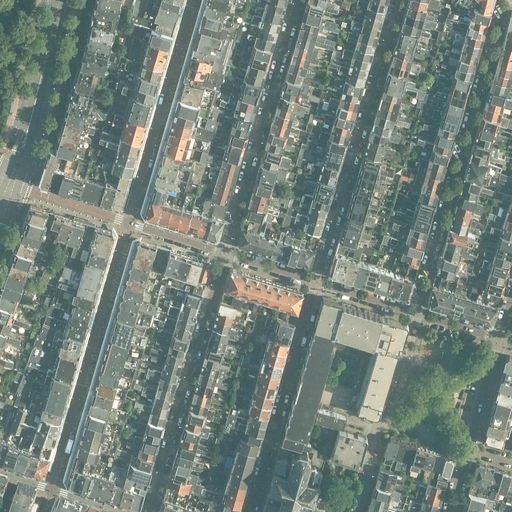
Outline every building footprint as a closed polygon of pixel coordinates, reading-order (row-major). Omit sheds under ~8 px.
[(179,8),(159,2),(150,0),(132,0),(132,4),(143,7),(176,16),(179,8)] [(245,3),(234,0),(205,0),(206,1),(225,6),(243,12),(244,8),(245,3)] [(264,8),(263,9),(282,14),(285,6),(266,0),(257,0),(257,1),(259,1),(259,2),(265,4),(264,8)] [(325,5),(307,0),(305,9),(322,14),(323,10),(337,14),(338,9),(334,8),(325,5)] [(362,0),(357,0),(357,3),(384,11),(387,3),(375,0),(368,0),(368,1),(362,0)] [(422,0),(408,0),(407,4),(426,10),(427,6),(437,9),(438,4),(428,1),(428,2),(422,0)] [(469,0),(466,4),(474,6),(473,8),(483,10),(482,11),(490,13),(494,0),(469,0)] [(95,1),(92,12),(118,17),(121,7),(95,1)] [(206,1),(203,10),(231,18),(240,21),(240,20),(241,17),(243,12),(225,6),(206,1)] [(365,10),(364,14),(382,19),(384,11),(357,3),(356,7),(365,10)] [(140,15),(154,19),(159,21),(174,25),(176,16),(132,4),(131,9),(130,13),(140,15)] [(407,4),(405,13),(433,21),(435,16),(425,13),(426,10),(407,4)] [(261,17),(280,23),(282,14),(263,9),(264,8),(256,6),(255,10),(256,10),(256,11),(262,13),(261,17)] [(470,16),(488,22),(490,13),(482,11),(483,10),(473,8),(472,11),(464,9),(464,10),(459,8),(458,13),(470,16)] [(322,14),(305,9),(302,18),(320,23),(320,22),(329,25),(339,28),(341,24),(321,18),(322,14)] [(203,10),(201,18),(228,27),(238,29),(239,24),(240,21),(231,18),(203,10)] [(92,12),(90,22),(116,28),(118,17),(92,12)] [(128,21),(133,22),(171,34),(174,25),(159,21),(154,19),(130,13),(130,14),(128,21)] [(405,13),(402,21),(421,26),(422,22),(437,27),(438,22),(433,21),(405,13)] [(258,25),(258,26),(277,32),(280,23),(261,17),(253,14),(252,19),(254,19),(254,20),(259,22),(258,25)] [(352,19),(362,22),(380,27),(382,19),(364,14),(363,18),(353,15),(352,19)] [(459,22),(468,25),(486,30),(488,22),(470,16),(469,20),(460,17),(459,21),(459,22)] [(467,29),(466,33),(483,38),(486,30),(468,25),(459,22),(459,21),(451,19),(446,17),(445,22),(444,27),(448,28),(449,24),(467,29)] [(201,18),(198,28),(224,35),(234,38),(235,38),(238,29),(228,27),(201,18)] [(302,18),(300,26),(317,31),(319,27),(327,29),(329,25),(320,22),(320,23),(302,18)] [(353,28),(359,30),(377,35),(380,27),(362,22),(352,19),(350,27),(353,28)] [(256,34),(256,35),(275,41),(277,32),(258,26),(258,25),(244,21),(240,20),(240,21),(239,24),(251,28),(250,32),(256,34)] [(402,21),(400,29),(429,37),(430,32),(420,30),(421,26),(402,21)] [(90,22),(87,33),(113,39),(116,28),(90,22)] [(133,22),(130,34),(134,35),(168,45),(171,34),(133,22)] [(300,26),(297,35),(315,40),(324,42),(334,45),(336,41),(330,39),(316,35),(317,31),(300,26)] [(198,28),(195,37),(216,42),(221,44),(224,35),(198,28)] [(342,34),(347,36),(375,44),(377,35),(359,30),(353,28),(352,32),(343,30),(342,34)] [(400,29),(398,37),(416,43),(417,42),(418,38),(427,41),(429,37),(400,29)] [(253,44),(272,50),(275,41),(256,35),(256,34),(250,32),(248,32),(247,37),(254,39),(253,44)] [(86,40),(85,44),(111,50),(113,39),(87,33),(85,33),(84,39),(86,40)] [(162,67),(165,55),(131,45),(134,36),(125,33),(120,55),(141,62),(142,61),(162,67)] [(454,38),(463,41),(481,46),(483,38),(466,33),(465,36),(456,33),(455,34),(454,38)] [(134,35),(131,45),(165,55),(168,45),(134,35)] [(195,37),(193,45),(229,56),(229,55),(231,47),(234,38),(224,35),(221,44),(216,42),(195,37)] [(297,35),(295,43),(312,48),(313,44),(333,50),(334,45),(324,42),(315,40),(297,35)] [(372,52),(375,44),(347,36),(346,40),(356,43),(355,47),(372,52)] [(511,38),(504,36),(502,45),(511,47),(511,38)] [(398,37),(395,46),(414,51),(424,53),(427,54),(428,50),(421,48),(422,44),(417,42),(416,43),(398,37)] [(462,45),(461,50),(478,55),(481,46),(463,41),(454,38),(453,43),(462,45)] [(251,52),(251,53),(270,58),(272,50),(253,44),(245,41),(244,46),(252,48),(251,52)] [(295,43),(292,52),(310,57),(316,58),(318,50),(312,48),(295,43)] [(85,44),(82,54),(108,60),(111,50),(85,44)] [(193,45),(190,54),(213,60),(226,64),(229,56),(193,45)] [(511,47),(502,45),(499,54),(511,57),(511,47)] [(395,46),(393,53),(412,59),(413,55),(422,58),(431,60),(432,56),(431,56),(427,54),(424,53),(414,51),(395,46)] [(370,61),(372,52),(355,47),(353,51),(344,48),(343,52),(352,55),(370,61)] [(450,55),(458,58),(476,63),(478,55),(461,50),(460,53),(451,50),(448,49),(446,54),(450,55)] [(248,61),(267,67),(270,58),(251,53),(251,52),(243,50),(241,55),(249,57),(248,61)] [(292,52),(290,60),(307,66),(308,61),(322,65),(323,61),(323,60),(319,59),(316,58),(310,57),(292,52)] [(351,59),(350,63),(368,69),(370,61),(352,55),(343,52),(341,56),(351,59)] [(393,53),(390,62),(409,68),(419,70),(420,66),(411,63),(412,59),(393,53)] [(82,54),(80,65),(98,70),(106,71),(108,60),(82,54)] [(190,54),(188,62),(205,68),(210,69),(224,73),(226,64),(213,60),(190,54)] [(511,57),(499,54),(497,63),(511,67),(511,57)] [(159,78),(162,67),(142,61),(141,62),(120,55),(119,57),(118,63),(117,66),(120,66),(159,78)] [(448,63),(456,65),(474,70),(476,63),(458,58),(450,55),(448,63)] [(246,70),(245,70),(264,76),(267,67),(248,61),(240,59),(239,64),(247,66),(246,70)] [(290,60),(287,69),(314,77),(315,72),(306,70),(307,66),(290,60)] [(347,71),(348,71),(365,76),(368,69),(350,63),(349,67),(330,61),(328,66),(338,69),(347,71)] [(455,70),(453,75),(471,80),(474,70),(456,65),(448,63),(442,61),(441,66),(455,70)] [(188,62),(185,71),(202,76),(221,82),(224,73),(210,69),(205,68),(188,62)] [(390,62),(388,71),(407,76),(408,72),(418,75),(419,70),(409,68),(390,62)] [(511,67),(497,63),(494,72),(511,77),(511,74),(511,67)] [(73,73),(75,75),(95,81),(98,70),(80,65),(78,65),(76,69),(74,70),(73,73)] [(120,66),(117,77),(155,88),(159,78),(120,66)] [(243,78),(243,79),(262,85),(264,76),(245,70),(246,70),(238,67),(236,72),(244,74),(243,78)] [(287,69),(285,78),(302,83),(303,78),(323,84),(324,80),(314,77),(287,69)] [(363,85),(365,76),(348,71),(347,71),(338,69),(337,73),(346,75),(345,80),(363,85)] [(185,71),(183,80),(199,84),(204,86),(219,90),(221,82),(202,76),(185,71)] [(388,71),(385,79),(414,87),(415,83),(406,80),(407,76),(388,71)] [(494,72),(492,81),(511,86),(511,76),(511,77),(494,72)] [(437,79),(451,83),(469,88),(471,80),(453,75),(452,78),(438,73),(437,79)] [(72,86),(92,92),(92,91),(95,81),(75,75),(75,76),(73,80),(71,81),(70,84),(72,86)] [(243,78),(235,76),(234,81),(242,83),(241,87),(241,88),(259,93),(262,85),(243,79),(243,78)] [(114,88),(132,93),(152,99),(155,88),(117,77),(114,88)] [(285,78),(282,86),(300,92),(309,94),(310,89),(301,87),(302,83),(285,78)] [(385,79),(383,87),(402,93),(407,94),(408,90),(413,92),(414,87),(385,79)] [(450,87),(448,91),(466,96),(469,88),(451,83),(437,79),(436,83),(450,87)] [(199,84),(183,80),(180,88),(216,99),(219,90),(204,86),(199,84)] [(361,93),(363,85),(345,80),(344,83),(335,81),(334,85),(343,87),(343,88),(361,93)] [(421,80),(419,89),(425,91),(428,82),(421,80)] [(511,86),(492,81),(489,89),(506,94),(508,89),(511,90),(511,86)] [(341,92),(340,95),(358,101),(361,93),(343,88),(343,87),(334,85),(324,82),(323,84),(323,86),(341,92)] [(257,102),(259,93),(241,88),(241,87),(233,84),(231,89),(233,89),(232,93),(238,95),(238,96),(257,102)] [(69,97),(89,103),(90,102),(91,96),(95,97),(95,95),(102,97),(103,94),(92,91),(92,92),(72,86),(71,90),(68,91),(67,95),(69,97)] [(282,86),(280,94),(297,99),(298,96),(318,102),(319,98),(319,97),(309,94),(300,92),(282,86)] [(383,87),(381,96),(400,101),(409,104),(410,100),(406,98),(407,94),(402,93),(383,87)] [(425,91),(419,89),(414,87),(413,92),(416,93),(415,96),(419,98),(423,99),(425,91)] [(152,99),(132,93),(114,88),(111,98),(149,110),(152,99)] [(180,88),(178,96),(199,102),(213,107),(216,99),(180,88)] [(489,89),(487,98),(504,103),(511,105),(511,100),(505,98),(506,94),(489,89)] [(436,95),(446,98),(464,104),(466,96),(448,91),(447,94),(440,92),(437,91),(436,95)] [(236,104),(236,105),(254,111),(257,102),(238,96),(238,95),(232,93),(230,93),(227,102),(236,104)] [(280,94),(277,104),(295,109),(304,111),(308,112),(309,107),(296,103),(297,99),(280,94)] [(329,101),(338,104),(356,109),(358,101),(340,95),(339,100),(330,97),(329,101)] [(439,106),(443,107),(461,112),(464,104),(446,98),(436,95),(433,95),(431,99),(440,101),(439,106)] [(178,96),(175,108),(200,116),(207,118),(204,128),(215,131),(217,123),(219,118),(220,114),(222,109),(213,107),(199,102),(178,96)] [(400,101),(381,96),(378,104),(397,110),(398,106),(408,108),(409,104),(400,101)] [(66,108),(85,113),(87,113),(98,116),(104,118),(105,113),(92,110),(93,103),(90,102),(89,103),(69,97),(68,102),(65,103),(65,105),(66,108)] [(126,115),(146,121),(149,110),(111,98),(108,109),(126,115)] [(487,98),(484,107),(501,112),(503,107),(511,109),(511,105),(504,103),(487,98)] [(219,104),(234,109),(233,113),(235,114),(252,119),(254,111),(236,105),(236,104),(227,102),(221,100),(219,104)] [(337,108),(335,112),(353,117),(356,109),(338,104),(329,101),(328,106),(337,108)] [(277,104),(275,112),(292,117),(293,113),(303,116),(304,111),(295,109),(277,104)] [(410,122),(411,118),(400,115),(401,111),(397,110),(378,104),(376,113),(395,118),(404,121),(410,122)] [(432,113),(441,116),(459,121),(461,112),(443,107),(439,106),(438,109),(434,108),(432,113)] [(484,107),(481,116),(511,123),(511,119),(500,116),(501,112),(484,107)] [(66,108),(63,119),(82,124),(82,123),(88,125),(89,119),(97,121),(98,116),(87,113),(85,113),(66,108)] [(175,108),(172,118),(193,125),(197,126),(200,116),(175,108)] [(105,119),(123,125),(143,131),(146,121),(126,115),(108,109),(105,119)] [(275,112),(272,121),(290,126),(295,127),(298,119),(292,117),(275,112)] [(321,112),(320,116),(351,126),(353,117),(335,112),(334,116),(321,112)] [(376,113),(373,121),(392,127),(393,122),(409,127),(410,122),(404,121),(395,118),(376,113)] [(439,123),(439,124),(457,129),(459,121),(441,116),(432,113),(431,116),(439,119),(437,123),(439,123)] [(233,122),(232,123),(249,128),(252,119),(235,114),(233,118),(220,114),(219,118),(233,122)] [(351,126),(320,116),(314,114),(313,119),(317,120),(332,125),(331,129),(349,134),(351,126)] [(511,123),(481,116),(479,124),(496,129),(498,124),(511,128),(511,123)] [(172,118),(169,129),(190,135),(212,142),(214,135),(215,131),(204,128),(197,126),(193,125),(172,118)] [(231,127),(230,131),(247,136),(249,128),(232,123),(233,122),(219,118),(217,123),(231,127)] [(63,119),(60,129),(79,134),(83,135),(84,129),(86,130),(90,131),(92,126),(89,126),(90,125),(88,125),(82,123),(82,124),(63,119)] [(102,130),(120,136),(140,142),(143,131),(123,125),(105,119),(102,130)] [(272,121),(270,129),(287,134),(289,130),(298,133),(300,128),(295,127),(290,126),(272,121)] [(392,127),(373,121),(371,130),(399,138),(405,139),(406,135),(400,133),(391,130),(392,127)] [(434,125),(423,123),(422,128),(454,137),(457,129),(439,124),(439,123),(437,123),(435,122),(434,125)] [(496,129),(479,124),(476,133),(502,140),(509,142),(510,138),(495,133),(496,129)] [(346,142),(349,134),(331,129),(330,133),(321,130),(311,127),(309,131),(320,134),(328,137),(346,142)] [(454,137),(422,128),(421,132),(436,136),(435,140),(452,144),(454,137)] [(60,129),(57,140),(76,145),(76,144),(77,139),(88,142),(89,137),(83,135),(79,134),(60,129)] [(169,129),(166,139),(187,145),(208,152),(211,144),(212,142),(190,135),(169,129)] [(270,129),(267,138),(285,143),(291,145),(293,136),(287,134),(270,129)] [(98,141),(117,147),(137,153),(140,142),(120,136),(102,130),(100,137),(98,141)] [(399,138),(371,130),(368,138),(387,143),(388,139),(398,142),(406,144),(407,140),(399,138)] [(229,135),(220,132),(219,137),(244,145),(247,136),(230,131),(229,135)] [(326,145),(327,145),(344,150),(346,142),(328,137),(320,134),(309,131),(307,139),(312,141),(313,137),(327,141),(326,145)] [(476,133),(474,141),(491,146),(492,142),(501,145),(502,140),(476,133)] [(211,144),(242,153),(244,145),(219,137),(218,136),(215,135),(214,135),(212,142),(211,144)] [(267,138),(265,147),(282,152),(284,147),(293,150),(295,146),(291,145),(285,143),(267,138)] [(368,138),(366,146),(394,155),(396,150),(386,147),(387,143),(368,138)] [(432,148),(449,153),(452,144),(435,140),(434,143),(418,138),(416,143),(423,145),(432,148)] [(205,162),(206,160),(208,152),(166,139),(163,149),(205,162)] [(57,140),(54,150),(58,151),(68,154),(72,156),(74,149),(84,152),(86,147),(76,144),(76,145),(57,140)] [(474,141),(471,150),(504,159),(505,155),(490,151),(491,146),(474,141)] [(208,152),(240,161),(242,153),(211,144),(208,152)] [(315,151),(324,154),(342,159),(344,150),(327,145),(326,149),(316,146),(315,151)] [(431,152),(429,157),(447,162),(449,153),(432,148),(423,145),(421,150),(431,152)] [(366,146),(363,155),(383,160),(384,156),(393,159),(393,158),(402,161),(403,157),(394,155),(366,146)] [(108,156),(114,157),(134,163),(137,153),(117,147),(114,155),(109,153),(108,156)] [(265,147),(262,155),(280,160),(290,163),(291,158),(281,155),(282,152),(265,147)] [(40,184),(47,186),(53,166),(58,151),(54,150),(49,149),(39,181),(40,184)] [(163,149),(160,159),(192,169),(189,180),(199,184),(203,169),(205,162),(163,149)] [(323,158),(322,162),(339,167),(342,159),(324,154),(315,151),(310,150),(309,154),(323,158)] [(471,150),(469,157),(487,163),(488,159),(503,164),(504,160),(504,159),(471,150)] [(53,166),(47,186),(57,189),(64,169),(68,154),(58,151),(53,166)] [(220,164),(237,170),(240,161),(208,152),(206,160),(220,164)] [(64,169),(57,189),(67,192),(73,172),(78,157),(72,156),(68,154),(64,169)] [(262,155),(260,164),(278,169),(279,164),(288,167),(289,167),(290,163),(280,160),(262,155)] [(363,155),(361,163),(380,169),(394,173),(395,168),(381,164),(383,160),(363,155)] [(134,163),(114,157),(108,156),(108,158),(113,159),(110,168),(120,171),(131,174),(134,163)] [(78,195),(83,176),(88,161),(78,157),(73,172),(67,192),(78,195)] [(418,161),(427,165),(445,170),(447,162),(429,157),(429,159),(419,157),(418,161)] [(469,157),(466,168),(486,173),(499,177),(500,173),(502,167),(487,163),(469,157)] [(192,169),(160,159),(156,171),(189,180),(192,169)] [(203,169),(218,173),(235,178),(237,170),(220,164),(206,160),(205,162),(203,169)] [(426,169),(425,172),(442,178),(445,170),(427,165),(418,161),(416,160),(414,165),(417,166),(426,169)] [(310,167),(320,170),(337,175),(339,167),(322,162),(321,165),(307,161),(306,166),(310,167)] [(361,163),(358,172),(377,177),(383,179),(384,175),(394,178),(396,173),(394,173),(380,169),(361,163)] [(260,164),(257,172),(275,177),(285,179),(286,175),(277,172),(278,169),(260,164)] [(318,175),(317,178),(335,183),(337,175),(320,170),(310,167),(309,172),(318,175)] [(466,168),(464,177),(481,182),(496,187),(497,181),(499,177),(486,173),(466,168)] [(215,181),(232,186),(235,178),(218,173),(203,169),(201,177),(211,180),(215,181)] [(157,170),(153,181),(186,190),(196,194),(199,184),(189,180),(156,171),(157,170)] [(415,179),(422,181),(440,186),(442,178),(425,172),(418,170),(416,174),(410,172),(409,177),(415,179)] [(116,182),(110,205),(118,208),(122,206),(131,174),(120,171),(116,182)] [(257,172),(255,180),(273,185),(274,181),(292,187),(293,182),(285,179),(275,177),(257,172)] [(358,172),(356,180),(375,186),(384,188),(388,190),(392,191),(393,186),(384,183),(385,179),(383,179),(377,177),(358,172)] [(507,179),(511,181),(511,176),(508,175),(500,173),(499,177),(507,179)] [(421,186),(420,190),(438,195),(440,186),(422,181),(415,179),(409,177),(400,175),(399,179),(407,181),(414,183),(421,186)] [(95,179),(83,176),(78,195),(88,199),(95,179)] [(464,177),(461,185),(479,190),(494,195),(495,190),(480,186),(481,182),(464,177)] [(511,185),(511,181),(507,179),(499,177),(497,181),(506,184),(511,185)] [(305,184),(315,187),(332,192),(335,183),(317,178),(316,182),(306,179),(304,179),(302,183),(305,184)] [(95,179),(88,199),(99,202),(105,182),(95,179)] [(106,179),(105,182),(99,202),(110,205),(116,182),(106,179)] [(213,190),(230,195),(232,186),(215,181),(211,180),(210,184),(200,181),(199,186),(213,190)] [(255,180),(253,189),(277,196),(278,193),(277,192),(279,187),(273,185),(255,180)] [(356,180),(354,189),(373,193),(377,195),(378,192),(386,194),(388,190),(375,186),(356,180)] [(153,181),(149,195),(158,197),(159,195),(163,197),(165,191),(174,194),(184,197),(186,191),(186,190),(153,181)] [(313,191),(312,195),(330,200),(332,192),(315,187),(305,184),(304,188),(313,191)] [(461,185),(459,193),(476,199),(478,194),(493,199),(494,195),(479,190),(461,185)] [(212,194),(211,198),(228,203),(230,195),(213,190),(199,186),(198,189),(212,194)] [(253,189),(250,197),(268,202),(279,205),(280,201),(284,203),(283,206),(287,208),(288,206),(290,199),(285,198),(277,196),(253,189)] [(354,189),(351,197),(370,203),(378,205),(380,199),(372,197),(373,193),(354,189)] [(410,196),(418,199),(435,203),(438,195),(420,190),(419,194),(411,191),(411,192),(407,190),(405,195),(410,196)] [(502,197),(510,200),(511,200),(511,191),(511,195),(503,193),(495,190),(494,195),(502,197)] [(162,199),(156,220),(165,223),(174,194),(165,191),(163,197),(163,199),(162,199)] [(184,197),(181,205),(175,226),(185,229),(192,205),(195,194),(186,191),(184,197)] [(459,193),(456,202),(474,207),(483,210),(485,211),(487,206),(475,203),(476,199),(459,193)] [(175,226),(181,205),(184,197),(174,194),(165,223),(175,226)] [(417,203),(415,207),(433,212),(435,203),(418,199),(410,196),(405,195),(405,194),(404,199),(417,203)] [(149,195),(144,214),(145,216),(156,220),(162,199),(163,199),(163,197),(159,195),(158,197),(149,195)] [(300,200),(310,204),(327,209),(330,200),(312,195),(311,199),(301,196),(300,200)] [(508,204),(507,207),(511,208),(511,200),(510,200),(502,197),(494,195),(493,199),(501,202),(508,204)] [(201,212),(195,232),(205,235),(211,214),(215,200),(205,197),(201,212)] [(250,197),(248,206),(266,211),(275,213),(275,214),(278,215),(278,214),(281,215),(285,216),(285,214),(286,213),(279,210),(267,206),(268,202),(250,197)] [(351,197),(349,205),(368,211),(369,207),(378,210),(379,205),(378,205),(370,203),(351,197)] [(309,208),(307,212),(325,217),(327,209),(310,204),(300,200),(299,205),(309,208)] [(456,202),(454,211),(471,216),(473,212),(482,214),(483,210),(474,207),(456,202)] [(30,205),(26,215),(44,222),(48,211),(30,205)] [(192,205),(185,229),(195,232),(201,212),(196,210),(197,207),(192,205)] [(349,205),(346,214),(365,219),(375,222),(376,217),(367,215),(368,211),(349,205)] [(248,206),(245,214),(255,217),(260,218),(263,220),(264,215),(274,218),(275,214),(275,213),(266,211),(248,206)] [(405,213),(413,215),(430,220),(433,212),(415,207),(414,211),(406,208),(405,213)] [(494,214),(504,217),(511,219),(511,208),(507,207),(505,212),(496,209),(496,210),(490,208),(489,213),(494,214)] [(412,220),(410,224),(428,229),(430,220),(413,215),(405,213),(391,209),(390,213),(412,220)] [(44,222),(58,226),(51,247),(52,248),(62,251),(66,239),(72,218),(48,211),(44,222)] [(454,211),(452,219),(469,224),(477,226),(484,229),(485,224),(470,220),(471,216),(454,211)] [(296,217),(305,220),(323,225),(325,217),(307,212),(306,216),(297,213),(296,217)] [(503,222),(502,226),(511,228),(511,219),(504,217),(494,214),(489,213),(487,218),(493,219),(503,222)] [(211,214),(205,235),(215,238),(218,237),(223,218),(211,214)] [(241,227),(237,242),(238,245),(246,248),(251,230),(255,217),(245,214),(244,220),(249,221),(247,229),(241,227)] [(292,216),(285,214),(282,225),(288,227),(292,216)] [(346,214),(344,222),(363,228),(364,223),(379,228),(381,223),(375,222),(365,219),(346,214)] [(26,215),(22,226),(42,233),(46,234),(52,236),(56,226),(44,222),(26,215)] [(251,230),(246,248),(254,250),(259,233),(256,232),(260,218),(255,217),(251,230)] [(294,222),(304,224),(303,229),(320,234),(323,225),(305,220),(296,217),(294,222)] [(72,218),(66,239),(62,251),(74,254),(77,244),(81,233),(91,236),(94,225),(72,218)] [(452,219),(449,227),(467,232),(468,229),(475,231),(477,226),(469,224),(452,219)] [(259,233),(254,250),(262,253),(268,235),(272,222),(267,220),(264,231),(260,230),(259,233)] [(268,235),(262,253),(271,255),(276,238),(272,237),(276,224),(272,222),(268,235)] [(344,222),(341,231),(360,236),(369,239),(371,234),(362,232),(363,228),(344,222)] [(398,230),(408,232),(425,237),(428,229),(410,224),(407,223),(403,226),(393,222),(392,228),(398,230)] [(271,255),(278,258),(284,240),(287,227),(282,225),(279,224),(278,230),(281,231),(279,239),(276,238),(271,255)] [(94,225),(91,236),(111,242),(113,235),(112,232),(112,231),(94,225)] [(22,226),(18,236),(37,243),(38,244),(43,245),(46,234),(42,233),(22,226)] [(490,231),(499,234),(511,238),(511,228),(502,226),(501,230),(491,227),(490,231)] [(284,240),(278,258),(286,260),(291,243),(288,242),(292,228),(287,227),(284,240)] [(449,227),(446,238),(464,243),(471,245),(472,245),(479,247),(480,243),(473,240),(474,235),(467,232),(449,227)] [(405,240),(405,241),(423,246),(425,237),(408,232),(398,230),(396,237),(405,240)] [(498,239),(497,243),(511,248),(511,238),(499,234),(490,231),(484,230),(483,235),(488,236),(498,239)] [(341,231),(339,239),(352,243),(358,245),(359,240),(368,243),(375,245),(374,249),(379,250),(380,247),(381,242),(369,239),(360,236),(341,231)] [(91,236),(81,233),(77,244),(107,253),(111,242),(91,236)] [(381,242),(391,245),(403,249),(421,254),(423,246),(405,241),(405,240),(396,237),(383,233),(381,242)] [(307,248),(315,250),(319,237),(311,234),(311,235),(309,240),(307,248)] [(18,236),(14,247),(33,254),(34,252),(49,257),(52,248),(51,247),(45,245),(43,250),(36,247),(37,243),(18,236)] [(291,243),(286,260),(294,263),(302,238),(297,236),(295,244),(291,243)] [(302,238),(294,263),(302,265),(307,248),(304,247),(306,239),(302,238)] [(446,238),(444,246),(476,256),(477,251),(462,247),(464,243),(446,238)] [(136,242),(130,261),(150,267),(153,256),(157,245),(139,239),(136,242)] [(339,239),(330,271),(331,275),(341,278),(348,254),(344,252),(345,246),(350,247),(352,243),(339,239)] [(485,249),(494,252),(511,257),(511,255),(511,248),(497,243),(496,247),(486,244),(484,244),(485,242),(481,241),(480,243),(479,247),(485,249)] [(348,254),(341,278),(352,281),(358,260),(361,251),(362,246),(352,243),(350,247),(355,249),(353,255),(348,254)] [(104,264),(107,253),(77,244),(74,254),(74,255),(104,264)] [(157,245),(153,256),(150,267),(161,270),(167,251),(167,248),(157,245)] [(389,250),(402,253),(400,257),(407,259),(418,262),(421,254),(403,249),(391,245),(389,250)] [(444,246),(441,255),(459,260),(460,256),(467,258),(468,258),(475,260),(476,256),(444,246)] [(14,247),(10,258),(29,264),(30,263),(37,266),(39,261),(32,258),(33,254),(14,247)] [(315,250),(307,248),(302,265),(308,267),(311,266),(315,250)] [(169,249),(163,270),(163,271),(161,270),(158,281),(161,282),(171,285),(172,280),(174,273),(180,252),(169,249)] [(493,257),(492,261),(509,266),(511,257),(494,252),(485,249),(483,253),(493,257)] [(180,252),(174,273),(184,276),(191,256),(180,252)] [(101,275),(104,264),(74,255),(67,253),(63,263),(65,263),(82,269),(101,275)] [(441,255),(439,263),(466,272),(468,267),(457,264),(459,260),(441,255)] [(191,256),(184,276),(184,278),(195,282),(196,278),(202,259),(191,256)] [(369,264),(363,285),(374,288),(380,267),(382,263),(383,258),(382,258),(379,257),(378,261),(377,261),(376,266),(369,264)] [(10,258),(6,269),(25,275),(26,273),(34,276),(37,267),(29,264),(10,258)] [(195,282),(194,287),(192,291),(201,294),(205,280),(210,264),(208,261),(202,259),(196,278),(195,282)] [(403,274),(396,295),(406,298),(408,296),(414,278),(418,262),(407,259),(403,274)] [(358,260),(352,281),(363,285),(369,264),(358,260)] [(130,261),(127,271),(147,277),(158,281),(161,270),(150,267),(130,261)] [(480,266),(489,269),(506,274),(509,266),(492,261),(491,265),(481,262),(480,266)] [(55,273),(59,275),(63,264),(59,262),(55,273)] [(391,271),(385,292),(396,295),(403,274),(399,273),(401,264),(394,262),(391,271)] [(79,280),(79,279),(98,286),(101,275),(82,269),(65,263),(61,274),(71,278),(79,280)] [(439,263),(436,272),(438,273),(438,272),(442,273),(448,275),(453,277),(454,277),(455,273),(465,276),(467,277),(466,281),(469,282),(471,273),(468,272),(466,272),(439,263)] [(488,274),(487,278),(504,283),(506,274),(489,269),(480,266),(478,271),(488,274)] [(380,267),(374,288),(385,292),(391,271),(380,267)] [(231,268),(229,270),(223,288),(220,301),(231,304),(234,291),(235,292),(240,271),(231,268)] [(6,269),(2,280),(21,286),(22,284),(30,287),(29,289),(37,291),(39,285),(31,282),(24,280),(25,275),(6,269)] [(56,284),(56,283),(59,275),(45,270),(42,280),(56,284)] [(127,271),(124,282),(160,294),(163,283),(161,282),(158,281),(147,278),(147,277),(127,271)] [(241,307),(244,295),(250,274),(240,271),(235,292),(234,291),(231,304),(237,306),(241,307)] [(435,286),(433,285),(428,302),(430,306),(438,308),(444,288),(446,279),(448,275),(442,273),(438,287),(435,285),(435,286)] [(58,284),(76,290),(95,296),(98,286),(79,279),(79,280),(71,278),(61,274),(58,284)] [(250,274),(244,295),(255,298),(261,278),(250,274)] [(474,284),(480,285),(484,287),(490,289),(501,292),(504,283),(487,278),(485,282),(476,279),(470,277),(469,282),(473,283),(474,284)] [(261,278),(255,298),(265,301),(271,281),(261,278)] [(454,292),(449,312),(459,315),(465,295),(466,291),(461,290),(463,284),(461,283),(462,280),(458,279),(457,282),(454,292)] [(2,280),(0,283),(0,291),(18,297),(31,302),(33,297),(26,295),(26,294),(20,292),(22,287),(21,287),(21,286),(2,280)] [(271,281),(265,301),(276,305),(282,284),(271,281)] [(121,293),(140,299),(157,304),(160,294),(124,282),(124,283),(122,290),(121,290),(121,293)] [(70,298),(73,299),(92,306),(95,296),(76,290),(58,284),(56,283),(56,284),(55,286),(53,291),(53,293),(70,298)] [(465,295),(459,315),(470,318),(476,298),(478,292),(479,287),(480,285),(474,284),(473,283),(472,285),(473,285),(470,296),(465,295)] [(282,284),(276,305),(286,308),(292,288),(282,284)] [(173,296),(182,299),(198,304),(201,294),(192,291),(184,289),(176,286),(173,296)] [(476,298),(470,318),(480,321),(486,303),(486,302),(487,298),(490,289),(484,287),(482,293),(478,292),(476,298)] [(292,288),(286,308),(287,308),(283,319),(291,322),(294,323),(295,318),(290,316),(292,310),(294,310),(294,311),(297,311),(302,293),(301,290),(292,288)] [(444,288),(438,308),(449,312),(454,292),(444,288)] [(490,289),(487,298),(499,301),(501,292),(490,289)] [(0,291),(0,303),(15,308),(20,310),(22,305),(16,303),(18,297),(0,291)] [(67,309),(69,310),(89,317),(92,306),(73,299),(70,298),(53,293),(49,303),(67,309)] [(121,293),(118,303),(137,310),(146,312),(147,306),(139,304),(140,299),(121,293)] [(294,395),(284,431),(303,437),(307,438),(333,347),(331,346),(332,342),(334,333),(333,333),(341,303),(322,297),(314,326),(313,326),(311,332),(312,332),(295,391),(294,391),(293,395),(294,395)] [(486,303),(480,321),(489,324),(492,322),(499,301),(487,298),(486,302),(486,303)] [(169,304),(170,304),(180,307),(196,312),(198,304),(182,299),(181,302),(170,299),(169,304)] [(220,301),(217,310),(245,318),(248,309),(247,309),(242,308),(237,306),(231,304),(220,301)] [(0,314),(21,323),(26,325),(28,321),(28,320),(18,316),(21,310),(20,310),(15,308),(0,303),(0,314)] [(45,313),(66,320),(86,327),(89,317),(69,310),(67,309),(49,303),(45,313)] [(118,303),(115,314),(151,326),(154,315),(146,312),(137,310),(118,303)] [(382,315),(341,303),(333,333),(334,333),(355,340),(353,347),(339,343),(334,333),(332,342),(335,347),(362,356),(363,353),(362,353),(362,350),(361,350),(363,343),(373,346),(374,343),(381,317),(382,315)] [(178,313),(177,316),(193,321),(196,312),(180,307),(170,304),(168,310),(178,313)] [(217,310),(215,319),(231,323),(232,319),(244,323),(245,318),(217,310)] [(45,313),(41,323),(83,338),(86,327),(66,320),(45,313)] [(0,327),(8,330),(9,325),(19,329),(21,323),(0,314),(0,327)] [(115,314),(112,325),(132,331),(131,332),(148,336),(151,326),(115,314)] [(164,322),(191,330),(193,321),(177,316),(176,320),(165,317),(164,322)] [(265,325),(274,327),(291,332),(294,323),(291,322),(283,319),(277,317),(275,322),(266,320),(265,325)] [(381,317),(374,343),(398,350),(399,346),(402,346),(408,326),(407,324),(381,317)] [(215,319),(212,327),(236,334),(238,330),(230,328),(231,323),(215,319)] [(191,330),(164,322),(159,320),(158,324),(166,328),(173,330),(172,333),(188,338),(191,330)] [(83,338),(41,323),(37,333),(60,342),(60,341),(80,348),(83,338)] [(112,325),(109,335),(129,342),(128,342),(145,346),(148,336),(131,332),(132,331),(112,325)] [(273,332),(272,336),(289,341),(291,332),(274,327),(266,325),(265,330),(273,332)] [(0,327),(0,338),(4,340),(9,342),(19,345),(21,340),(6,334),(8,330),(0,327)] [(212,327),(210,336),(226,341),(227,337),(236,340),(238,335),(236,334),(212,327)] [(60,342),(37,333),(34,343),(77,358),(80,348),(60,341),(60,342)] [(157,338),(170,342),(186,347),(188,338),(172,333),(171,337),(163,335),(163,336),(158,334),(157,338)] [(109,335),(105,346),(142,357),(145,346),(128,342),(129,342),(109,335)] [(269,335),(266,346),(285,352),(289,341),(272,336),(269,335)] [(210,336),(207,345),(234,353),(236,348),(225,345),(226,341),(210,336)] [(0,338),(0,351),(13,356),(15,350),(7,347),(9,342),(4,340),(0,338)] [(168,347),(167,350),(183,355),(186,347),(170,342),(157,338),(156,342),(161,344),(160,345),(168,347)] [(30,353),(54,362),(74,369),(77,358),(34,343),(33,344),(31,350),(30,353)] [(398,350),(374,343),(373,346),(355,405),(358,406),(357,411),(375,417),(378,415),(380,409),(377,408),(379,404),(381,404),(384,396),(381,395),(384,385),(387,385),(392,369),(389,369),(392,358),(395,359),(398,350)] [(207,345),(205,353),(221,358),(222,354),(231,357),(231,355),(234,355),(234,353),(207,345)] [(259,356),(262,357),(282,363),(285,352),(266,346),(262,345),(259,356)] [(105,346),(102,356),(139,368),(142,357),(105,346)] [(152,355),(165,359),(181,364),(183,355),(167,350),(166,354),(158,352),(158,353),(153,351),(152,355)] [(251,353),(245,352),(243,362),(249,364),(251,353)] [(30,353),(26,363),(37,367),(39,368),(51,372),(71,379),(74,369),(54,362),(30,353)] [(205,353),(202,363),(219,367),(219,368),(226,370),(228,370),(230,366),(220,363),(221,358),(205,353)] [(163,364),(162,368),(179,373),(181,364),(165,359),(152,355),(151,359),(155,361),(155,362),(163,364)] [(0,363),(7,366),(11,368),(13,362),(0,356),(0,363)] [(139,368),(102,356),(99,367),(119,373),(116,383),(127,387),(133,389),(134,387),(135,383),(136,378),(138,370),(139,368)] [(262,357),(259,367),(279,373),(282,363),(262,357)] [(255,377),(256,378),(276,384),(279,373),(259,367),(249,364),(243,362),(242,364),(240,373),(255,377)] [(26,363),(23,373),(39,379),(48,383),(68,390),(71,379),(51,372),(39,368),(37,376),(34,375),(37,367),(26,363)] [(202,363),(200,371),(216,376),(222,378),(228,380),(229,376),(225,374),(226,370),(219,368),(219,367),(202,363)] [(511,367),(505,366),(502,376),(511,379),(511,367)] [(99,367),(96,378),(116,384),(116,383),(119,373),(99,367)] [(147,372),(160,376),(176,381),(179,373),(162,368),(161,372),(153,369),(153,370),(148,369),(147,371),(147,372)] [(18,383),(22,372),(17,371),(13,381),(18,383)] [(200,371),(197,380),(214,385),(217,386),(226,389),(228,384),(221,382),(222,378),(216,376),(200,371)] [(158,381),(157,385),(174,390),(176,381),(160,376),(147,372),(147,373),(145,377),(151,378),(151,379),(158,381)] [(23,373),(19,384),(35,389),(45,393),(65,400),(68,390),(48,383),(39,379),(23,373)] [(511,379),(502,376),(499,386),(511,390),(511,379)] [(255,377),(252,388),(273,394),(276,384),(256,378),(255,377)] [(96,378),(93,388),(125,398),(127,387),(116,383),(116,384),(96,378)] [(197,380),(194,391),(219,398),(219,397),(220,392),(215,391),(217,386),(214,385),(197,380)] [(142,390),(155,394),(171,399),(174,390),(157,385),(156,389),(146,386),(146,387),(135,383),(134,387),(142,390)] [(242,385),(241,385),(237,383),(236,383),(234,393),(235,393),(240,395),(242,385)] [(18,388),(16,394),(43,404),(62,411),(65,400),(45,393),(35,389),(19,384),(17,388),(18,388)] [(511,390),(499,386),(496,397),(511,401),(511,390)] [(252,388),(250,387),(248,397),(250,398),(250,399),(270,405),(273,394),(252,388)] [(93,388),(90,399),(110,405),(110,406),(127,410),(130,400),(125,398),(93,388)] [(153,399),(152,402),(169,407),(171,399),(155,394),(142,390),(141,394),(146,396),(145,397),(153,399)] [(194,391),(191,400),(208,405),(209,401),(215,402),(224,405),(225,400),(222,399),(219,398),(194,391)] [(267,415),(270,405),(250,399),(250,398),(248,397),(240,395),(235,393),(234,398),(249,402),(247,409),(267,415)] [(59,420),(62,411),(43,404),(16,394),(14,399),(12,404),(14,404),(28,409),(40,414),(59,420)] [(511,401),(496,397),(492,409),(511,414),(511,401)] [(90,399),(87,409),(107,416),(124,421),(127,410),(110,406),(110,405),(90,399)] [(191,400),(189,408),(214,415),(215,410),(207,408),(208,405),(191,400)] [(134,406),(150,411),(166,416),(169,407),(152,402),(151,406),(135,401),(134,406)] [(20,432),(32,436),(42,440),(52,444),(56,432),(36,425),(24,421),(28,409),(14,404),(12,411),(6,427),(20,432)] [(239,435),(243,436),(260,441),(262,434),(245,429),(233,426),(235,421),(236,416),(239,407),(233,405),(233,406),(230,405),(223,430),(239,435)] [(143,418),(147,419),(164,424),(166,416),(150,411),(134,406),(133,410),(140,412),(139,413),(144,415),(143,418)] [(236,416),(247,420),(264,425),(267,415),(247,409),(239,407),(236,416)] [(189,408),(187,416),(203,421),(210,423),(212,415),(189,408)] [(318,408),(315,419),(343,427),(346,416),(318,408)] [(24,421),(36,425),(56,432),(59,420),(40,414),(28,409),(24,421)] [(87,409),(84,420),(105,426),(105,427),(121,431),(124,421),(107,416),(87,409)] [(511,414),(492,409),(489,419),(509,425),(511,420),(511,415),(511,414)] [(187,416),(184,425),(208,432),(209,427),(202,425),(203,421),(187,416)] [(132,424),(145,428),(161,433),(164,424),(147,419),(146,424),(133,420),(132,424)] [(509,425),(489,419),(486,430),(506,435),(509,436),(511,436),(511,430),(511,426),(509,425)] [(84,420),(81,430),(102,437),(102,438),(117,443),(121,431),(105,427),(105,426),(84,420)] [(245,429),(262,434),(264,425),(247,420),(246,424),(235,421),(233,426),(245,429)] [(143,434),(143,437),(159,442),(161,433),(145,428),(132,424),(131,430),(143,434)] [(335,427),(322,424),(319,436),(332,439),(335,427)] [(184,425),(182,434),(198,439),(199,434),(207,436),(208,432),(184,425)] [(339,429),(330,457),(359,466),(358,469),(367,438),(366,436),(339,428),(339,429)] [(81,430),(78,441),(114,453),(117,443),(102,438),(102,437),(81,430)] [(506,435),(486,430),(484,438),(485,441),(511,448),(511,444),(511,436),(509,436),(506,435)] [(281,439),(281,441),(282,441),(282,442),(301,447),(309,449),(310,444),(302,441),(303,437),(284,431),(283,431),(284,431),(282,439),(281,439)] [(182,434),(179,442),(209,450),(210,446),(197,442),(198,439),(182,434)] [(239,435),(236,446),(257,452),(260,441),(243,436),(239,435)] [(123,440),(127,441),(140,445),(156,450),(159,442),(143,437),(141,441),(128,437),(128,438),(124,437),(123,440)] [(388,440),(384,454),(386,455),(386,454),(388,455),(386,463),(391,464),(393,457),(398,440),(390,438),(388,439),(388,440)] [(39,453),(32,473),(41,475),(44,474),(52,444),(42,440),(39,452),(39,453)] [(398,440),(393,457),(398,458),(395,467),(400,468),(400,467),(407,443),(398,440)] [(75,451),(86,455),(96,458),(96,459),(107,462),(112,464),(114,453),(78,441),(75,451)] [(139,451),(138,454),(154,459),(156,450),(140,445),(127,441),(126,446),(131,447),(130,448),(139,451)] [(308,511),(310,508),(313,499),(314,494),(324,456),(325,454),(315,451),(316,449),(313,448),(312,450),(309,449),(301,447),(282,442),(282,441),(281,441),(280,442),(281,442),(277,454),(260,511),(308,511)] [(7,442),(0,461),(11,465),(18,445),(7,442)] [(179,442),(177,450),(193,455),(195,451),(212,456),(214,452),(179,442)] [(416,445),(407,443),(400,467),(402,468),(405,468),(407,461),(412,462),(416,445)] [(18,445),(11,465),(22,469),(28,449),(18,445)] [(421,465),(426,448),(416,445),(412,462),(407,476),(412,478),(416,464),(421,465)] [(236,446),(233,457),(254,462),(257,452),(236,446)] [(116,447),(113,457),(118,458),(119,458),(122,449),(116,447)] [(426,448),(421,465),(426,466),(423,474),(424,474),(422,480),(426,481),(430,468),(435,451),(426,448)] [(28,449),(22,469),(32,473),(39,453),(39,452),(28,449)] [(177,450),(175,459),(191,463),(202,467),(203,462),(192,459),(193,455),(177,450)] [(68,484),(67,485),(69,485),(75,487),(75,488),(76,488),(82,468),(86,455),(75,451),(67,480),(66,481),(67,481),(68,484)] [(435,451),(430,468),(426,481),(430,482),(432,476),(433,477),(435,469),(439,471),(444,453),(435,451)] [(130,461),(135,463),(151,467),(154,459),(138,454),(133,453),(130,461)] [(444,453),(439,471),(435,484),(445,487),(447,480),(444,480),(442,479),(444,472),(446,473),(447,472),(449,473),(453,458),(452,456),(444,453)] [(82,468),(76,488),(87,492),(93,472),(93,471),(96,459),(96,458),(86,455),(82,468)] [(327,457),(324,456),(314,494),(319,495),(321,490),(323,488),(324,488),(331,466),(326,459),(327,457)] [(233,457),(230,467),(251,473),(254,462),(233,457)] [(93,472),(87,492),(97,495),(107,462),(96,459),(93,471),(93,472)] [(175,459),(172,467),(189,472),(190,467),(201,471),(202,467),(191,463),(175,459)] [(128,469),(127,473),(148,479),(151,467),(135,463),(130,461),(128,469)] [(107,462),(97,495),(108,499),(113,481),(114,479),(117,466),(116,466),(112,464),(107,462)] [(476,465),(471,481),(468,492),(477,495),(480,484),(485,466),(479,464),(476,465)] [(113,481),(108,499),(118,503),(123,485),(125,478),(127,473),(128,469),(117,466),(114,479),(113,481)] [(485,466),(480,484),(477,495),(481,496),(484,485),(489,486),(494,468),(485,466)] [(189,472),(172,467),(170,475),(199,483),(200,480),(198,479),(188,475),(189,472)] [(230,467),(227,478),(247,484),(251,473),(230,467)] [(380,468),(377,476),(403,484),(404,480),(396,477),(397,473),(394,472),(389,470),(385,469),(382,468),(380,468)] [(494,468),(489,486),(493,487),(490,494),(486,493),(485,497),(486,498),(494,500),(495,496),(497,489),(502,471),(494,468)] [(502,471),(497,489),(494,500),(498,501),(501,490),(505,491),(510,473),(502,471)] [(148,479),(127,473),(125,478),(136,482),(134,489),(144,492),(148,479)] [(170,475),(167,484),(179,488),(188,490),(189,490),(200,493),(202,494),(204,485),(199,483),(170,475)] [(377,476),(375,485),(392,490),(393,485),(402,488),(403,484),(377,476)] [(136,482),(125,478),(123,485),(118,503),(129,506),(134,489),(136,482)] [(227,478),(224,489),(244,494),(247,484),(227,478)] [(0,481),(0,508),(1,505),(2,505),(5,496),(9,485),(0,481)] [(410,486),(425,490),(442,495),(445,487),(435,484),(430,482),(427,482),(426,486),(411,482),(410,486)] [(167,484),(163,497),(158,511),(170,511),(175,500),(171,499),(173,492),(177,493),(179,488),(167,484)] [(13,486),(9,485),(5,496),(9,498),(13,486)] [(352,488),(344,485),(342,495),(349,497),(352,488)] [(375,485),(372,493),(390,498),(398,500),(400,496),(391,494),(392,490),(375,485)] [(424,495),(423,499),(440,504),(442,495),(425,490),(410,486),(408,490),(424,495)] [(34,494),(18,488),(14,499),(33,506),(36,497),(34,494)] [(175,500),(170,511),(182,511),(185,504),(184,504),(189,490),(188,490),(179,488),(177,493),(175,500)] [(134,489),(129,506),(137,509),(140,508),(144,492),(134,489)] [(224,489),(221,499),(225,501),(241,505),(244,494),(224,489)] [(185,504),(182,511),(193,511),(195,507),(190,506),(193,498),(198,500),(200,493),(189,490),(184,504),(185,504)] [(468,492),(466,501),(484,506),(495,510),(499,511),(500,506),(485,502),(486,498),(485,497),(481,496),(477,495),(468,492)] [(195,507),(193,511),(205,511),(206,511),(206,510),(211,497),(202,494),(200,493),(198,500),(203,501),(200,509),(195,507)] [(372,493),(370,501),(387,507),(387,506),(391,507),(392,503),(397,504),(398,500),(390,498),(372,493)] [(206,511),(205,511),(217,511),(221,499),(211,497),(206,510),(206,511)] [(4,508),(10,510),(15,511),(30,511),(33,506),(14,499),(9,498),(8,498),(4,508)] [(217,511),(228,511),(232,511),(239,511),(241,505),(225,501),(221,499),(217,511)] [(413,505),(420,507),(436,511),(437,511),(440,504),(423,499),(421,503),(414,501),(410,500),(409,504),(413,505)] [(370,501),(367,510),(373,511),(385,511),(386,511),(389,511),(395,511),(396,509),(391,507),(387,506),(387,507),(370,501)] [(466,501),(463,509),(473,511),(498,511),(499,511),(495,510),(494,511),(486,511),(483,511),(484,506),(466,501)]
